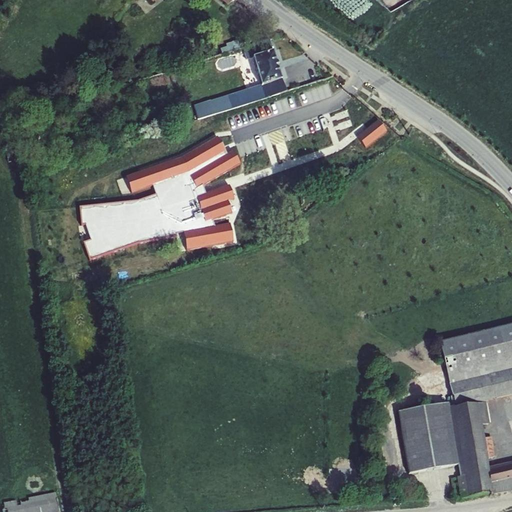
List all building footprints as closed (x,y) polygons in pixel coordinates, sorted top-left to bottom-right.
[(220,50),(222,56),(240,50),(238,41),(231,43),(226,45),(226,48),(220,50)] [(254,60),(272,55),(268,42),(243,49),(247,61),(254,59),(254,60)] [(252,61),(260,87),(261,90),(282,84),(273,55),(272,55),(254,60),(252,61)] [(198,121),(287,94),(282,84),(261,90),(260,87),(211,101),(210,100),(193,105),(198,121)] [(330,84),(301,91),(304,106),(334,99),(330,84)] [(375,157),(394,135),(383,125),(363,148),(375,157)] [(205,188),(241,165),(235,154),(230,157),(218,138),(184,159),(129,177),(134,195),(155,188),(157,197),(141,203),(81,209),(83,227),(87,227),(93,242),(85,243),(91,261),(141,242),(178,238),(177,234),(185,233),(183,225),(204,220),(199,201),(209,197),(205,188)] [(185,233),(177,234),(178,238),(181,253),(235,242),(229,217),(233,215),(230,202),(235,199),(230,188),(209,197),(199,201),(204,220),(183,225),(185,233)] [(511,322),(438,341),(455,406),(485,402),(484,400),(511,393),(511,322)] [(511,491),(511,461),(488,467),(486,458),(483,438),(481,425),(488,425),(485,402),(455,406),(449,407),(448,403),(397,408),(408,474),(458,466),(459,476),(456,477),(460,500),(511,491)] [(492,437),(483,438),(486,458),(495,456),(492,437)] [(60,511),(56,492),(28,497),(29,503),(2,509),(2,511),(60,511)] [(1,503),(2,509),(29,503),(28,497),(1,503)]
